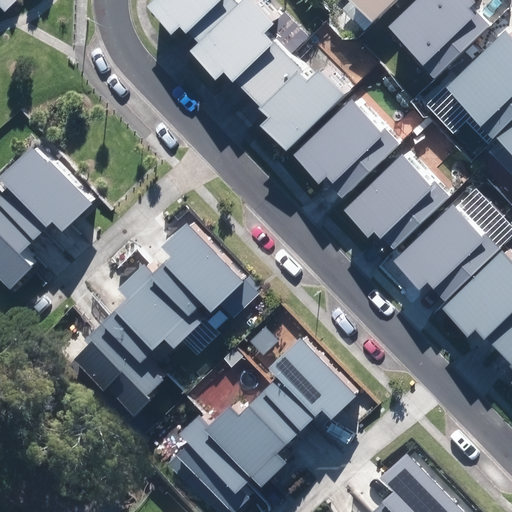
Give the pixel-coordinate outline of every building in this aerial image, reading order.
[(213,37),(251,1),(249,0),(161,0),(160,1),(188,29),(197,20),(213,37)] [(272,0),(251,0),(251,1),(213,37),(204,45),(232,74),(241,66),(249,74),(287,37),(277,27),(288,16),(272,0)] [(366,0),(383,17),(400,0),(366,0)] [(485,0),(422,0),(400,22),(436,60),(434,62),(445,74),(500,22),(482,3),(485,0)] [(511,29),(459,80),(496,118),(493,120),(505,132),(511,124),(511,29)] [(313,64),(287,37),(249,74),(274,101),(313,64)] [(323,74),(313,64),(274,101),(284,110),(275,119),(300,146),(358,90),(334,65),(323,74)] [(409,139),(365,93),(305,150),(333,179),(340,171),(347,177),(341,183),(352,194),(409,139)] [(107,199),(49,138),(16,169),(23,176),(6,193),(49,239),(67,221),(74,229),(107,199)] [(452,194),(412,152),(355,204),(376,227),(385,219),(403,238),(452,194)] [(0,287),(6,293),(38,263),(31,256),(49,239),(6,193),(0,197),(0,287)] [(511,242),(466,197),(407,254),(434,282),(442,275),(448,281),(443,286),(454,297),(511,242)] [(267,286),(197,213),(169,239),(177,247),(164,260),(206,304),(219,291),(239,312),(267,286)] [(511,247),(457,300),(484,329),(490,323),(511,346),(511,345),(511,247)] [(207,318),(150,259),(131,278),(138,286),(117,306),(159,350),(179,331),(185,338),(207,318)] [(135,404),(168,373),(114,317),(81,348),(135,404)] [(310,330),(282,356),(289,363),(274,377),(313,418),(328,404),(337,414),(365,387),(310,330)] [(218,414),(275,473),(298,452),(288,441),(308,422),(270,383),(251,402),(241,392),(218,414)] [(234,511),(268,480),(203,412),(163,450),(222,511),(234,511)] [(60,459),(72,471),(79,462),(67,451),(60,459)] [(470,511),(415,453),(391,476),(404,490),(380,511),(470,511)] [(68,478),(80,490),(96,475),(85,462),(68,478)]
